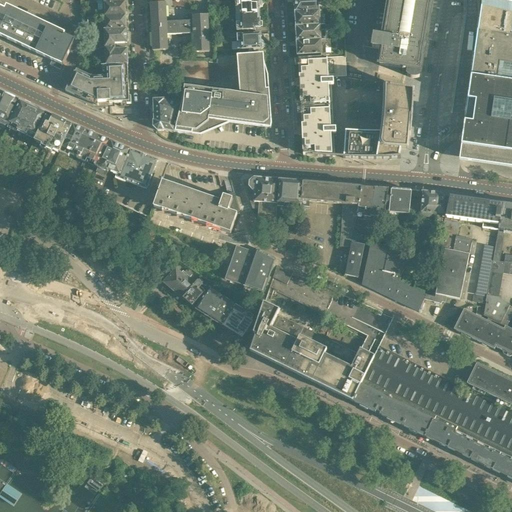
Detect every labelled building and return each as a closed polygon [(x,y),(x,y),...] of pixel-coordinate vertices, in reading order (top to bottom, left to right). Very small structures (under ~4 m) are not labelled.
[(240,16),(259,15),(259,2),(253,2),(253,0),(237,0),(235,0),(235,8),(239,8),(240,16)] [(294,0),(295,12),(320,11),(319,11),(318,3),(327,2),(327,0),(294,0)] [(376,0),(388,2),(383,38),(373,36),(371,48),(381,49),(379,65),(407,69),(406,75),(407,76),(408,77),(410,78),(412,78),(413,78),(415,78),(417,78),(418,78),(419,77),(420,72),(431,0),(376,0)] [(511,0),(482,0),(482,3),(481,6),(511,13),(511,0)] [(125,16),(125,2),(99,3),(98,3),(98,11),(95,11),(95,17),(125,16)] [(153,51),(167,51),(167,33),(194,32),(195,53),(209,52),(207,15),(193,16),(193,21),(191,21),(168,22),(166,22),(165,3),(151,3),(153,51)] [(63,66),(75,41),(64,35),(63,37),(0,7),(0,6),(0,35),(63,66)] [(511,13),(481,6),(481,10),(480,16),(478,27),(478,30),(474,59),(472,73),(465,117),(461,150),(459,160),(460,160),(511,167),(511,13)] [(320,11),(295,12),(296,27),(325,25),(325,21),(325,16),(320,16),(320,11)] [(259,15),(240,16),(240,23),(236,23),(236,31),(255,30),(255,28),(260,27),(259,15)] [(125,16),(95,17),(96,22),(96,23),(101,22),(102,30),(100,30),(126,29),(125,16)] [(297,41),(326,40),(325,33),(327,33),(327,25),(325,25),(296,27),(297,41)] [(127,44),(126,29),(100,30),(100,31),(98,31),(99,48),(101,47),(101,48),(105,48),(126,47),(126,44),(127,44)] [(241,50),(258,50),(261,49),(262,49),(264,47),(264,43),(261,40),(260,34),(240,35),(239,33),(227,33),(227,39),(235,38),(237,37),(237,43),(237,50),(241,50)] [(326,40),(297,41),(297,57),(322,55),(326,55),(325,45),(326,45),(326,40)] [(354,62),(353,46),(345,46),(346,63),(354,62)] [(105,65),(128,64),(127,48),(126,48),(126,47),(105,48),(101,48),(101,47),(99,48),(99,51),(105,51),(105,55),(101,56),(102,65),(105,65)] [(262,63),(264,63),(263,54),(237,56),(238,72),(263,70),(262,63)] [(299,64),(298,64),(302,152),(303,152),(303,154),(303,155),(312,154),(312,156),(315,156),(325,157),(335,158),(333,134),(336,134),(336,131),(336,128),(333,128),(331,85),(333,85),(333,79),(331,79),(331,77),(346,76),(345,56),(327,57),(298,59),(299,64)] [(185,134),(200,136),(231,123),(270,128),(271,124),(267,75),(264,63),(262,63),(263,70),(238,72),(239,94),(183,99),(181,105),(174,133),(185,134)] [(109,103),(127,102),(126,104),(131,104),(131,97),(129,97),(128,64),(105,65),(102,65),(102,66),(102,73),(107,73),(107,79),(92,80),(90,79),(91,77),(76,70),(75,72),(74,72),(65,91),(98,107),(98,102),(109,102),(109,103)] [(388,159),(400,159),(400,158),(398,158),(400,149),(407,149),(408,140),(408,141),(409,141),(411,129),(412,118),(413,106),(413,101),(413,96),(413,92),(383,87),(383,88),(383,96),(383,98),(383,102),(383,103),(382,109),(381,118),(381,122),(381,127),(380,133),(374,133),(371,133),(366,133),(362,133),(360,132),(352,132),(345,132),(343,157),(342,158),(347,158),(352,159),(364,159),(376,159),(388,159)] [(9,123),(10,123),(21,101),(0,92),(0,122),(0,124),(5,126),(9,124),(9,123)] [(153,122),(153,127),(157,131),(163,131),(164,130),(174,133),(181,105),(164,101),(164,100),(153,100),(154,121),(153,122)] [(35,108),(21,101),(10,123),(8,127),(17,131),(17,130),(22,132),(35,108)] [(34,141),(35,141),(48,114),(35,108),(22,132),(27,134),(28,132),(37,136),(34,141)] [(72,126),(48,114),(35,141),(42,145),(59,153),(54,164),(55,165),(73,125),(72,126)] [(75,152),(76,152),(86,131),(81,129),(73,125),(55,165),(67,170),(75,152)] [(90,133),(86,131),(76,152),(82,155),(81,156),(88,159),(99,137),(90,133)] [(102,138),(99,137),(88,159),(95,163),(94,165),(98,167),(110,142),(109,142),(110,141),(102,138)] [(116,144),(110,141),(109,142),(110,142),(98,167),(98,169),(108,173),(109,171),(119,175),(130,150),(125,148),(116,144)] [(146,189),(158,161),(130,150),(119,175),(118,178),(146,189)] [(260,178),(254,178),(253,178),(249,182),(249,186),(252,190),(247,192),(252,209),(258,210),(258,219),(276,220),(276,218),(279,180),(274,180),(260,179),(260,178)] [(279,180),(276,218),(283,219),(284,210),(289,210),(291,181),(279,180)] [(302,182),(291,181),(289,210),(294,211),(294,209),(300,209),(302,182)] [(230,234),(237,215),(240,214),(234,193),(223,196),(223,197),(221,203),(162,182),(154,208),(230,234)] [(302,182),(300,209),(300,213),(308,214),(309,207),(309,201),(342,204),(342,208),(340,208),(340,212),(342,212),(341,215),(341,216),(342,216),(341,225),(342,225),(340,246),(339,246),(339,247),(350,248),(351,243),(357,211),(361,187),(352,187),(352,186),(302,182)] [(375,188),(361,187),(357,211),(364,212),(363,220),(369,221),(375,188)] [(384,216),(385,211),(386,203),(388,189),(375,188),(369,221),(375,222),(377,214),(384,216)] [(388,189),(386,203),(385,211),(389,211),(389,214),(409,215),(411,191),(391,190),(388,190),(388,189)] [(440,194),(422,192),(420,213),(421,213),(421,217),(436,218),(436,224),(444,225),(444,221),(445,218),(449,198),(443,197),(440,194)] [(449,196),(449,198),(445,218),(483,223),(482,228),(498,230),(503,204),(449,196)] [(511,205),(503,204),(498,230),(504,231),(511,231),(511,205)] [(460,223),(444,221),(444,225),(439,250),(445,251),(435,298),(426,295),(424,300),(434,302),(434,303),(441,305),(442,302),(445,303),(446,297),(460,300),(469,255),(472,241),(471,240),(461,238),(457,237),(459,227),(460,227),(460,226),(459,225),(460,223)] [(371,243),(368,257),(363,279),(362,285),(385,296),(419,312),(424,300),(426,295),(399,282),(406,251),(401,250),(402,247),(378,242),(377,245),(371,243)] [(351,243),(350,248),(345,275),(358,278),(362,255),(364,245),(351,243)] [(236,246),(229,268),(225,280),(244,286),(244,287),(255,252),(236,246)] [(256,249),(255,252),(244,287),(263,293),(274,259),(256,249)] [(362,255),(358,278),(363,279),(368,257),(362,255)] [(491,271),(502,273),(504,262),(499,261),(493,260),(491,271)] [(287,285),(292,273),(293,273),(277,266),(273,278),(287,285)] [(191,269),(188,267),(185,272),(183,270),(181,273),(175,269),(164,282),(173,290),(191,269)] [(194,271),(191,269),(173,290),(183,298),(194,284),(188,280),(190,277),(190,276),(194,271)] [(490,277),(501,280),(502,273),(491,271),(490,277)] [(501,280),(490,277),(489,283),(500,286),(501,280)] [(194,284),(183,298),(192,306),(203,293),(198,289),(202,284),(198,280),(194,284)] [(500,286),(489,283),(487,290),(499,292),(500,286)] [(196,309),(210,318),(219,304),(224,297),(210,288),(196,309)] [(498,298),(499,292),(487,290),(486,296),(498,298)] [(507,309),(508,306),(498,298),(486,296),(486,298),(485,304),(483,315),(487,317),(493,320),(499,323),(500,323),(501,321),(502,318),(504,316),(505,313),(507,309)] [(210,318),(222,325),(233,309),(233,308),(235,304),(224,297),(219,304),(210,318)] [(233,309),(222,325),(242,339),(252,321),(255,311),(237,300),(235,304),(233,308),(233,309)] [(279,311),(264,303),(263,303),(253,334),(255,335),(250,352),(298,375),(317,334),(311,331),(278,314),(279,311)] [(453,329),(467,336),(477,316),(463,309),(453,329)] [(485,321),(477,316),(467,336),(480,342),(490,323),(485,321)] [(497,327),(504,330),(505,326),(506,327),(507,324),(501,321),(500,323),(499,323),(497,327)] [(494,349),(495,347),(504,330),(497,327),(491,323),(490,323),(480,342),(494,349)] [(495,347),(508,353),(511,344),(511,329),(506,327),(505,326),(504,330),(495,347)] [(358,354),(317,334),(298,375),(333,392),(352,402),(374,357),(373,357),(360,350),(359,351),(358,354)] [(352,402),(375,413),(376,411),(380,413),(379,415),(425,438),(434,420),(452,382),(438,375),(393,353),(379,346),(373,357),(374,357),(352,402)] [(489,369),(477,363),(466,384),(479,390),(489,369)] [(489,369),(479,390),(492,396),(502,375),(489,369)] [(511,386),(511,380),(502,375),(492,396),(504,402),(511,386)] [(452,382),(434,420),(425,438),(446,448),(511,480),(511,410),(477,393),(476,394),(452,382)] [(17,421),(26,427),(31,419),(22,414),(17,421)] [(0,483),(22,499),(31,486),(19,478),(22,474),(1,459),(0,461),(0,483)] [(103,486),(92,477),(89,482),(87,484),(99,493),(103,486)] [(135,499),(142,505),(144,508),(145,507),(147,509),(155,502),(152,500),(153,499),(144,490),(135,499)] [(168,511),(172,508),(165,503),(160,509),(163,511),(168,511)]
